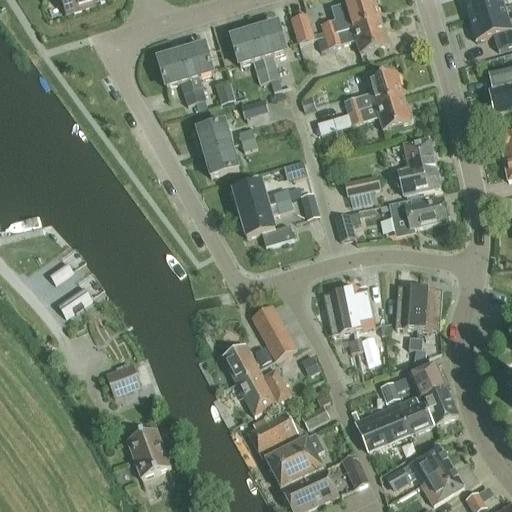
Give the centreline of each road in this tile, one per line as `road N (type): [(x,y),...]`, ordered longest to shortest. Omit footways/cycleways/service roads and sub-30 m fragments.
road 1 (residential): [(280,283),(253,290),(236,281),(128,88),(127,48),(153,27)]
road 2 (residential): [(476,266),(469,168),(424,0)]
road 3 (residential): [(362,511),(380,502),(280,283)]
road 4 (unknown): [(242,287),(223,375),(242,444),(282,511)]
road 5 (residential): [(511,478),(469,409),(458,350),(476,266)]
road 6 (residential): [(476,266),(384,258),(280,283)]
